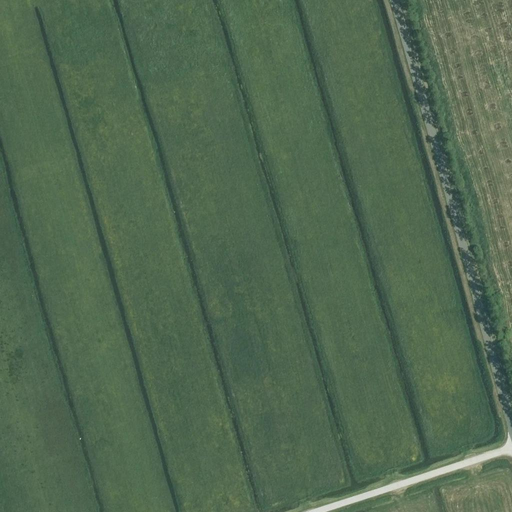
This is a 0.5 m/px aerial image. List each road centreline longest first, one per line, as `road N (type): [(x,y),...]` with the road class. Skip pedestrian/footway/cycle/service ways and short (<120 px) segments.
road 1 (tertiary): [(511,426),(393,0)]
road 2 (unclassified): [(511,447),(315,511)]
